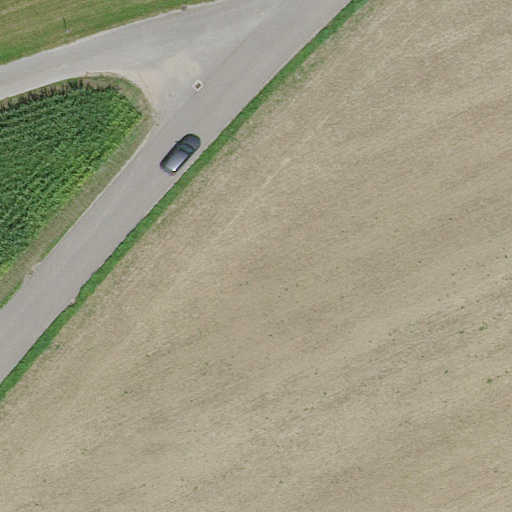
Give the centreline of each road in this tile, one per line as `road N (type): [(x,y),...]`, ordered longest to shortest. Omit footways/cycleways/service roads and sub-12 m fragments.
road 1 (unclassified): [(0,282),(225,4)]
road 2 (track): [(225,4),(0,87)]
